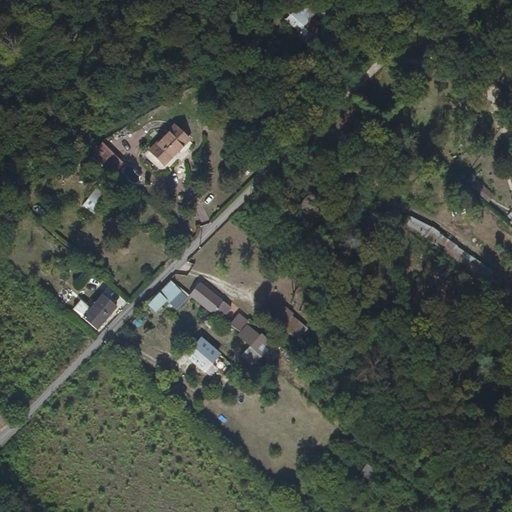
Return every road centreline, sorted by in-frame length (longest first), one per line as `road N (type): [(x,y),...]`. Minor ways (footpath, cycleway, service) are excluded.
road 1 (residential): [(0,438),(299,138)]
road 2 (track): [(299,138),(439,0)]
